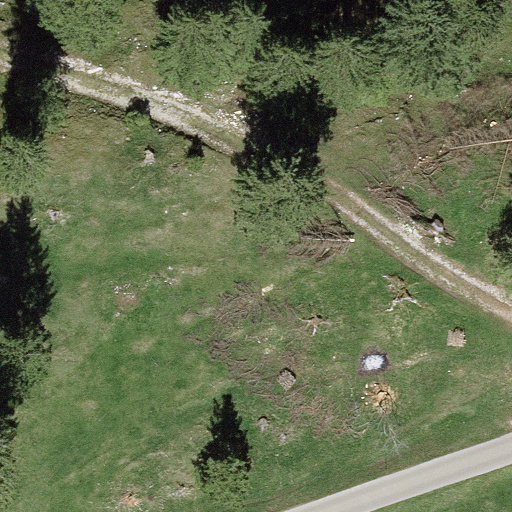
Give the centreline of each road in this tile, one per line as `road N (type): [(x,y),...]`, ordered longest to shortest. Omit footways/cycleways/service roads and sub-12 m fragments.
road 1 (track): [(511,333),(424,285),(268,161),(0,56)]
road 2 (unclassified): [(511,449),(322,511)]
